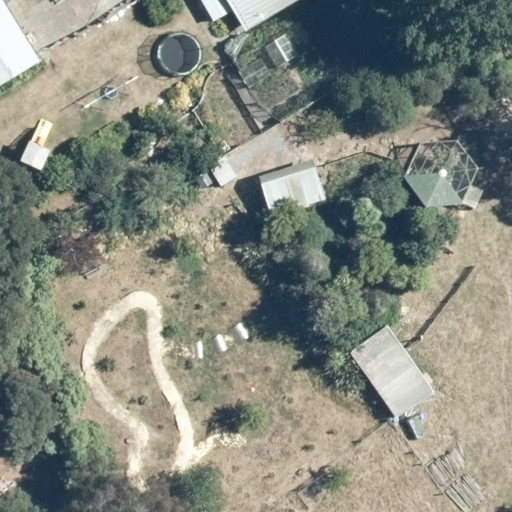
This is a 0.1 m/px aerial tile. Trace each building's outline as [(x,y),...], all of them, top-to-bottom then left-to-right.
[(0,0),(0,84),(35,65),(0,0)] [(197,0),(211,24),(231,12),(244,33),(298,0),(197,0)] [(511,0),(495,0),(511,21),(511,0)] [(466,143),(419,141),(398,178),(427,215),(478,212),(490,186),(466,143)] [(313,165),(258,183),(271,223),(326,205),(313,165)] [(431,396),(385,328),(348,353),(394,421),(431,396)]
